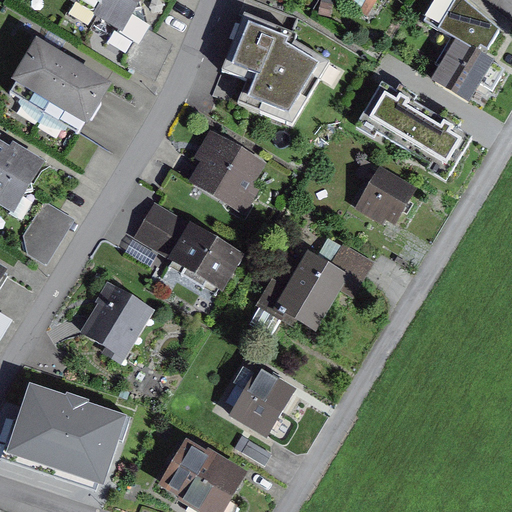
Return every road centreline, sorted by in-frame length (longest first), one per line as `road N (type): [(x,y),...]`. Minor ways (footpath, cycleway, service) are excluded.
road 1 (residential): [(510,0),(511,128),(281,511),(66,511),(0,490)]
road 2 (residential): [(0,379),(193,52),(212,0)]
